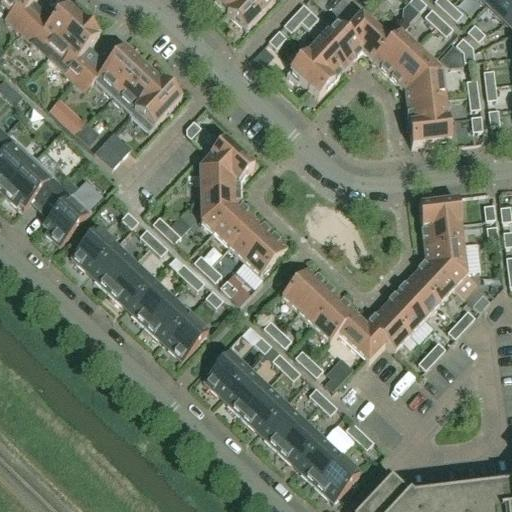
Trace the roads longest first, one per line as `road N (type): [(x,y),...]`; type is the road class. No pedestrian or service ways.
road 1 (residential): [(153,8),(343,180),(368,187),(511,170)]
road 2 (residential): [(277,511),(0,248)]
